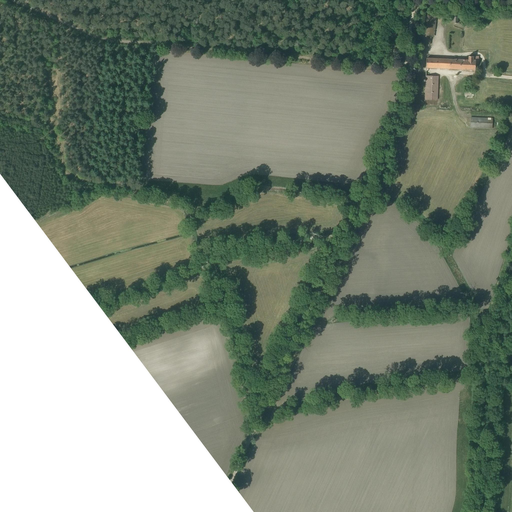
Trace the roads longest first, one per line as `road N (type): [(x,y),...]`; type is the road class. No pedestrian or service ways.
road 1 (track): [(216,511),(336,259),(396,117),(406,68)]
road 2 (track): [(10,0),(99,38),(406,68)]
